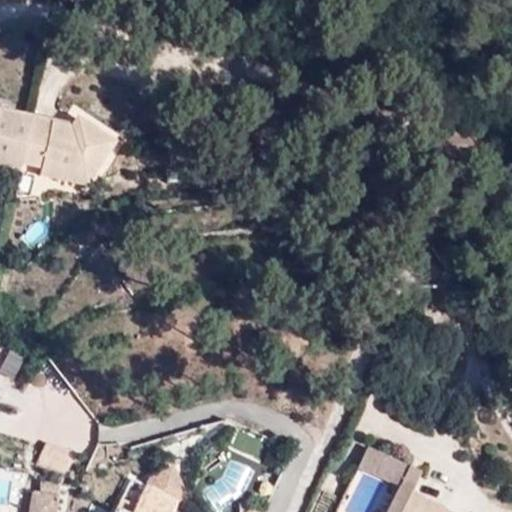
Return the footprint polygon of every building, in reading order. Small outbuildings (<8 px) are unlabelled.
[(27,107),(51,111),(60,57),(36,53),(27,107)] [(0,159),(43,166),(52,118),(0,105),(0,159)] [(84,179),(116,137),(78,111),(70,121),(52,118),(43,166),(42,172),(84,179)] [(56,415),(51,441),(90,448),(94,422),(56,415)] [(407,462),(367,445),(359,463),(398,481),(407,462)] [(173,511),(189,479),(152,463),(131,509),(118,503),(114,511),(173,511)] [(397,483),(383,511),(442,511),(445,506),(397,483)] [(55,511),(59,491),(29,487),(25,511),(55,511)]
